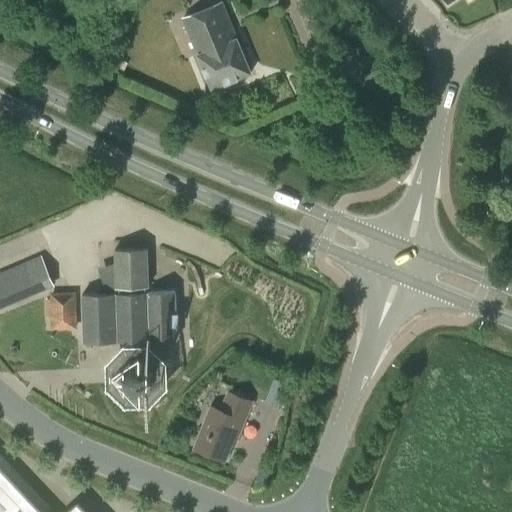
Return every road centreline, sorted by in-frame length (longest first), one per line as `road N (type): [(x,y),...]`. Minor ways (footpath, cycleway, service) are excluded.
road 1 (primary): [(395,242),(66,105),(0,69)]
road 2 (primary): [(0,98),(186,189),(384,270)]
road 3 (unclassified): [(237,511),(55,440),(0,396)]
road 4 (unclassified): [(309,511),(382,319)]
road 5 (residential): [(421,199),(449,67)]
